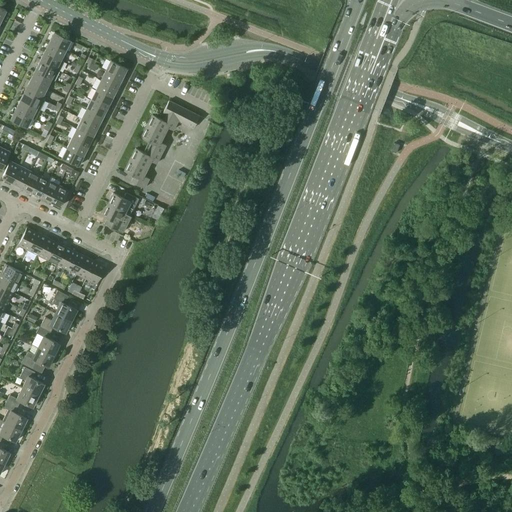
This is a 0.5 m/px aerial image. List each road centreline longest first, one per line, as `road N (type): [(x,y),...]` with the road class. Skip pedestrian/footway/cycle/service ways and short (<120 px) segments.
road 1 (primary): [(187,511),(394,0)]
road 2 (primary): [(357,0),(153,511)]
road 3 (residential): [(0,503),(119,254),(16,202)]
road 4 (unclassified): [(511,146),(285,53),(159,59)]
road 5 (residential): [(81,216),(159,59)]
